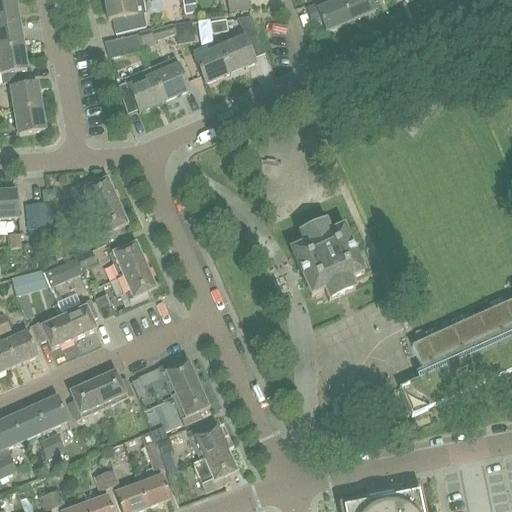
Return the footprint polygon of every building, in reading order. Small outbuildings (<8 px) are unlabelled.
[(145,16),(142,0),(104,0),(109,22),(112,21),(115,37),(146,31),(143,17),(145,16)] [(227,0),(228,2),(226,2),(228,14),(251,10),(249,0),(227,0)] [(342,0),(340,1),(350,23),(375,13),(370,2),(374,0),(342,0)] [(0,3),(0,27),(18,25),(14,1),(0,3)] [(182,3),(184,15),(196,13),(194,1),(182,3)] [(326,34),(350,23),(340,1),(316,11),(315,6),(306,10),(313,27),(321,22),(326,34)] [(210,24),(212,36),(227,34),(226,22),(210,24)] [(174,26),(177,47),(194,44),(193,37),(199,36),(197,25),(192,26),(191,24),(174,26)] [(18,25),(0,27),(0,52),(22,48),(18,25)] [(168,48),(177,47),(174,26),(164,27),(168,48)] [(142,51),(137,35),(122,39),(126,56),(142,51)] [(218,50),(229,75),(255,64),(244,39),(218,50)] [(26,72),(22,48),(0,52),(0,81),(0,86),(16,83),(15,74),(26,72)] [(204,86),(229,75),(218,50),(193,61),(204,86)] [(149,69),(164,104),(189,93),(178,68),(177,69),(173,59),(149,69)] [(138,115),(164,104),(149,69),(123,80),(123,85),(118,89),(127,115),(136,112),(138,115)] [(10,89),(14,113),(40,109),(36,85),(10,89)] [(99,134),(114,133),(112,104),(98,105),(99,134)] [(40,109),(14,113),(18,137),(44,133),(40,109)] [(117,203),(107,180),(97,184),(95,178),(77,187),(84,203),(85,202),(90,215),(117,203)] [(0,194),(0,224),(7,224),(18,223),(18,220),(16,193),(0,194)] [(128,227),(117,203),(90,215),(103,244),(120,237),(118,231),(128,227)] [(37,206),(39,230),(40,238),(52,232),(52,229),(50,205),(37,206)] [(27,231),(39,230),(37,206),(25,207),(27,231)] [(343,229),(330,235),(325,224),(299,236),(304,246),(290,252),(311,298),(324,292),(329,303),(355,291),(350,281),(364,275),(343,229)] [(19,235),(8,237),(9,251),(21,250),(20,236),(19,235)] [(107,250),(118,279),(145,268),(135,244),(125,249),(123,243),(107,250)] [(48,252),(52,264),(62,260),(57,248),(48,252)] [(81,271),(86,269),(96,264),(91,253),(76,259),(81,271)] [(81,276),(75,261),(58,268),(64,282),(81,276)] [(156,291),(145,268),(118,279),(119,280),(110,285),(117,298),(119,297),(125,310),(131,308),(131,309),(149,301),(146,295),(156,291)] [(26,279),(30,296),(46,291),(42,275),(26,279)] [(398,390),(411,418),(511,372),(511,291),(511,292),(511,294),(511,302),(411,348),(421,371),(413,375),(416,382),(398,390)] [(95,302),(104,321),(115,316),(106,297),(95,302)] [(62,318),(73,342),(96,332),(92,322),(98,319),(90,302),(84,305),(85,308),(62,318)] [(0,318),(0,335),(1,337),(10,332),(3,317),(0,318)] [(49,352),(73,342),(62,318),(39,328),(38,325),(32,327),(40,345),(45,343),(49,352)] [(27,333),(4,344),(15,368),(38,358),(27,333)] [(86,349),(106,340),(103,333),(83,342),(86,349)] [(0,374),(15,368),(4,344),(0,345),(0,374)] [(198,387),(188,364),(179,368),(176,363),(158,371),(171,399),(198,387)] [(92,383),(104,410),(133,398),(126,381),(119,383),(115,373),(92,383)] [(148,391),(144,381),(132,386),(136,396),(148,391)] [(75,423),(104,410),(92,383),(68,394),(72,403),(68,406),(75,423)] [(198,387),(171,399),(184,427),(201,421),(198,415),(209,410),(198,387)] [(33,409),(44,434),(67,424),(56,399),(33,409)] [(11,420),(21,444),(44,434),(33,409),(11,420)] [(0,453),(21,444),(11,420),(0,424),(0,453)] [(171,435),(167,426),(153,433),(156,442),(171,435)] [(226,451),(216,428),(206,433),(204,428),(190,434),(203,462),(226,451)] [(163,471),(162,466),(159,458),(154,446),(150,435),(140,439),(149,465),(153,475),(161,472),(163,471)] [(48,441),(56,456),(64,452),(58,437),(48,441)] [(169,440),(154,446),(159,458),(170,454),(173,452),(169,440)] [(56,456),(48,441),(40,445),(46,460),(56,456)] [(237,475),(226,451),(203,462),(191,466),(193,471),(198,481),(205,496),(230,485),(227,479),(237,475)] [(10,459),(1,462),(8,477),(16,474),(10,459)] [(114,473),(103,477),(108,490),(118,487),(114,473)] [(108,490),(103,477),(93,480),(99,494),(108,490)] [(162,478),(138,487),(147,511),(170,502),(162,478)] [(143,511),(147,511),(138,487),(115,495),(120,511),(143,511)] [(364,501),(336,507),(337,511),(422,511),(418,489),(390,495),(390,497),(365,502),(364,501)] [(50,497),(54,510),(64,506),(59,493),(50,497)] [(43,511),(50,511),(54,510),(50,497),(39,500),(43,511)] [(112,511),(107,498),(83,507),(85,511),(112,511)]
